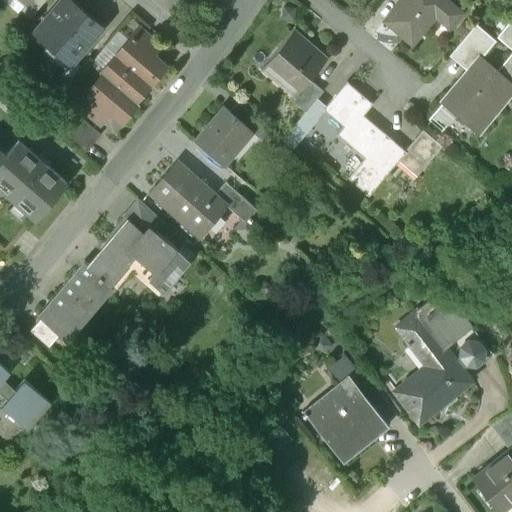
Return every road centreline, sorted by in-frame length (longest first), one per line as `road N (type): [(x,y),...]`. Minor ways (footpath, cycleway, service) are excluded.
road 1 (residential): [(5,283),(42,260),(209,58)]
road 2 (residential): [(311,0),(406,77)]
